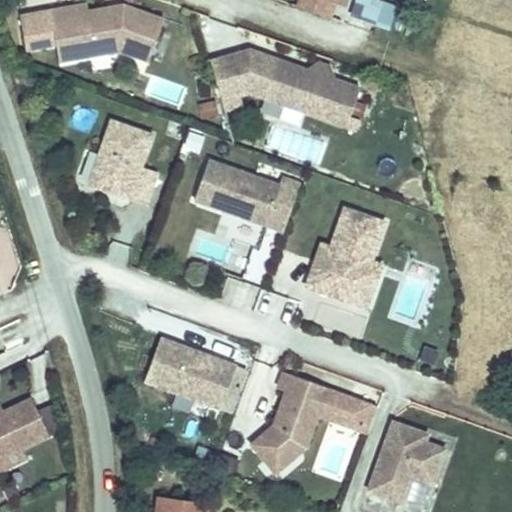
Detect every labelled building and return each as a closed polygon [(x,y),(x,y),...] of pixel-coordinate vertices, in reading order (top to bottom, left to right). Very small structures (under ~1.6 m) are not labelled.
[(311,0),(341,11),(344,0),(311,0)] [(389,27),(397,2),(389,0),(352,0),(348,14),(389,27)] [(155,60),(170,18),(130,3),(128,8),(116,10),(115,5),(94,9),(93,1),(27,12),(32,47),(63,42),(82,39),(84,56),(127,49),(155,60)] [(84,56),(82,39),(63,42),(65,59),(84,56)] [(312,71),(251,46),(213,57),(225,99),(249,90),(351,128),(365,90),(340,81),(312,71)] [(340,81),(336,67),(324,63),(312,71),(340,81)] [(139,202),(149,172),(132,166),(144,133),(103,119),(81,182),(139,202)] [(274,123),(267,148),(320,162),(327,138),(274,123)] [(278,230),(294,182),(277,176),(274,184),(203,159),(189,199),(278,230)] [(366,259),(379,220),(339,206),(326,245),(317,270),(307,267),(301,285),(351,302),(366,259)] [(317,270),(326,245),(316,242),(307,267),(317,270)] [(363,306),(377,263),(366,259),(351,302),(363,306)] [(253,311),(261,286),(234,277),(226,302),(253,311)] [(281,296),(276,318),(293,322),(298,300),(281,296)] [(214,408),(229,366),(153,338),(137,380),(167,391),(214,408)] [(368,432),(378,405),(280,371),(274,387),(282,389),(270,424),(272,425),(270,431),(264,429),(248,443),(262,460),(274,449),(284,461),(302,445),(318,415),(368,432)] [(0,457),(48,433),(30,397),(0,411),(0,457)] [(429,481),(441,446),(421,438),(424,431),(389,418),(364,487),(399,499),(408,474),(429,481)] [(314,472),(342,481),(359,431),(330,422),(314,472)] [(284,461),(274,449),(262,460),(272,471),(284,461)] [(198,511),(199,499),(148,498),(147,511),(198,511)]
